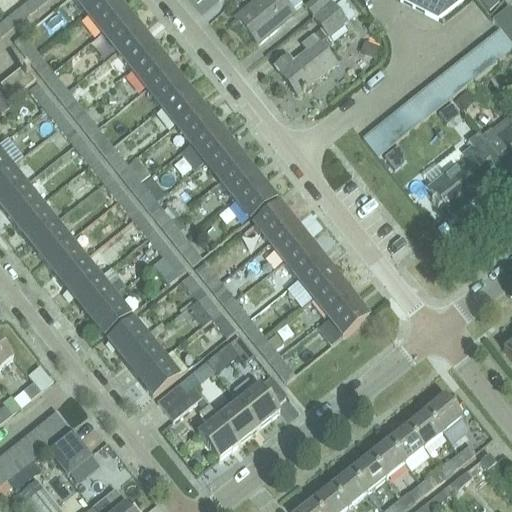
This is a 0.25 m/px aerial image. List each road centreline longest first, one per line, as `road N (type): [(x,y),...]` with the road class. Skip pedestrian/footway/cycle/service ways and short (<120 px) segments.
road 1 (residential): [(185,511),(0,278)]
road 2 (residential): [(213,511),(437,335)]
road 3 (residential): [(437,335),(300,155)]
road 4 (residential): [(300,155),(161,0)]
road 5 (residential): [(300,155),(425,67)]
road 6 (residential): [(511,431),(437,335)]
